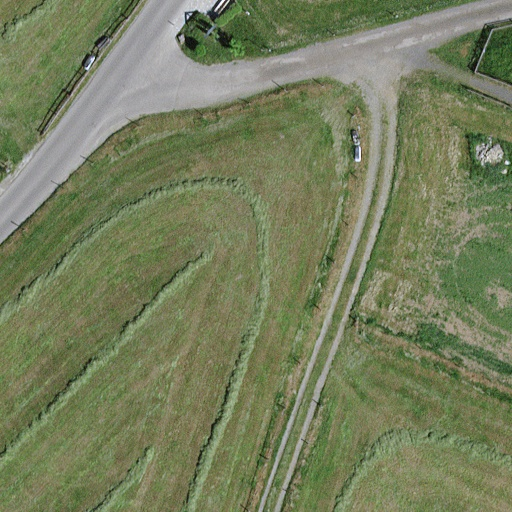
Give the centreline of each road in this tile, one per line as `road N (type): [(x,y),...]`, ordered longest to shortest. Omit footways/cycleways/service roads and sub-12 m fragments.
road 1 (residential): [(122,83),(511,16)]
road 2 (residential): [(122,83),(0,217)]
